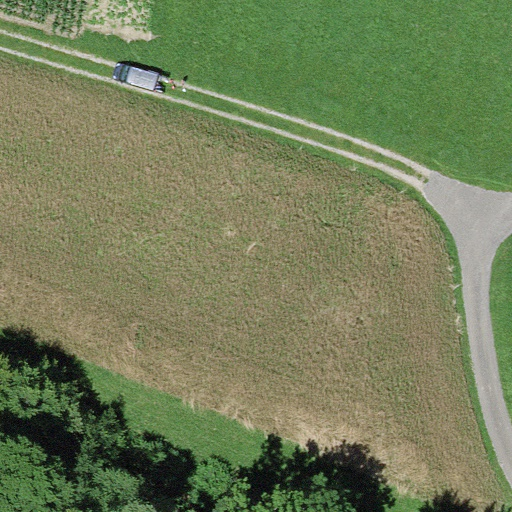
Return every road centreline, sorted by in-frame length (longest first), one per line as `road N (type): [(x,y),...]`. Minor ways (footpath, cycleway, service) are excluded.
road 1 (track): [(487,219),(398,160),(0,39)]
road 2 (track): [(511,446),(486,359),(479,281),(487,219),(511,210)]
